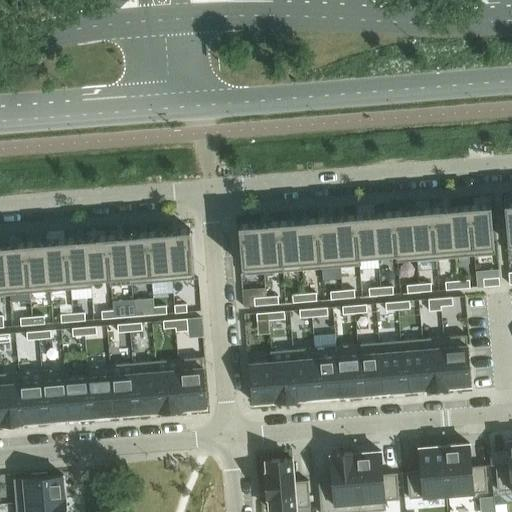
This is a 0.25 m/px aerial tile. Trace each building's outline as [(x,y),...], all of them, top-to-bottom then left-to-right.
[(491,204),(471,206),(475,255),(495,254),(491,204)] [(471,206),(451,207),(456,257),(475,255),(471,206)] [(451,207),(432,209),(436,258),(456,257),(451,207)] [(432,209),(413,210),(417,260),(436,258),(432,209)] [(413,210),(394,212),(398,262),(417,260),(413,210)] [(394,212),(375,213),(378,254),(396,252),(397,262),(398,262),(394,212)] [(375,213),(356,215),(360,265),(361,265),(360,255),(378,254),(375,213)] [(356,215),(337,217),(341,267),(360,265),(356,215)] [(337,217),(318,218),(322,268),(341,267),(337,217)] [(318,218),(298,220),(303,270),(322,268),(318,218)] [(298,220),(279,221),(283,271),(303,270),(298,220)] [(279,221),(260,223),(264,273),(283,271),(279,221)] [(260,223),(239,225),(244,275),(264,273),(260,223)] [(190,229),(169,231),(172,276),(174,276),(173,271),(194,269),(190,229)] [(169,231),(148,232),(152,282),(154,282),(153,277),(172,276),(169,231)] [(148,232),(128,234),(132,284),(152,282),(148,232)] [(128,234),(108,236),(112,286),(132,284),(128,234)] [(108,236),(87,237),(91,287),(93,287),(92,278),(110,276),(110,286),(112,286),(108,236)] [(87,237),(67,239),(71,289),(91,287),(87,237)] [(67,239),(47,241),(51,291),(71,289),(67,239)] [(47,241),(26,243),(30,293),(51,291),(47,241)] [(26,243),(6,244),(10,294),(30,293),(26,243)] [(6,244),(0,244),(0,295),(10,294),(6,244)] [(499,277),(483,278),(484,286),(500,285),(499,277)] [(470,280),(458,281),(458,289),(470,288),(470,280)] [(458,281),(446,282),(446,290),(458,289),(458,281)] [(431,283),(419,284),(420,292),(432,291),(431,283)] [(419,284),(407,285),(408,293),(420,292),(419,284)] [(393,286),(381,287),(382,295),(394,294),(393,286)] [(381,287),(369,288),(370,296),(382,295),(381,287)] [(355,289),(343,290),(343,298),(355,297),(355,289)] [(343,290),(331,291),(331,299),(343,298),(343,290)] [(317,292),(305,293),(305,302),(317,300),(317,292)] [(305,293),(293,294),(293,303),(305,302),(305,293)] [(278,296),(266,297),(267,305),(279,304),(278,296)] [(266,297),(254,298),(255,306),(267,305),(266,297)] [(453,297),(441,298),(442,306),(453,305),(453,297)] [(441,298),(429,299),(430,311),(442,310),(442,306),(441,298)] [(410,300),(398,302),(399,310),(411,309),(410,300)] [(398,302),(386,303),(387,311),(399,310),(398,302)] [(187,304),(175,305),(175,313),(188,312),(187,304)] [(367,304),(355,305),(356,313),(368,312),(367,304)] [(167,305),(154,307),(155,315),(167,314),(167,305)] [(355,305),(343,306),(343,314),(356,313),(355,305)] [(154,307),(142,307),(143,316),(155,315),(154,307)] [(328,307),(314,309),(314,317),(328,315),(328,307)] [(126,309),(114,310),(114,318),(126,317),(126,309)] [(314,309),(300,310),(300,318),(314,317),(314,309)] [(114,310),(102,311),(102,319),(114,318),(114,310)] [(285,311),(271,312),(271,320),(285,319),(285,311)] [(85,312),(73,313),(74,321),(86,320),(85,312)] [(271,312),(257,313),(257,321),(271,320),(271,312)] [(73,313),(61,314),(62,322),(74,321),(73,313)] [(45,315),(33,316),(33,325),(45,324),(45,315)] [(33,316),(21,317),(21,326),(33,325),(33,316)] [(187,319),(175,320),(176,328),(176,332),(188,331),(187,319)] [(175,320),(163,321),(164,329),(176,328),(175,320)] [(142,322),(130,323),(130,331),(142,330),(142,322)] [(130,323),(118,324),(118,332),(130,331),(130,323)] [(96,326),(84,327),(85,335),(97,334),(96,326)] [(84,327),(72,328),(73,336),(85,335),(84,327)] [(51,330),(39,331),(40,339),(52,338),(51,330)] [(39,331),(27,332),(28,340),(40,339),(39,331)] [(10,333),(0,334),(0,342),(10,341),(10,333)] [(467,335),(444,337),(448,387),(450,387),(450,386),(471,384),(467,335)] [(444,337),(422,338),(427,388),(448,387),(444,337)] [(422,338),(401,340),(405,390),(425,388),(427,388),(422,338)] [(401,340),(379,342),(384,392),(405,390),(401,340)] [(379,342),(358,344),(362,394),(372,393),(384,392),(379,342)] [(358,344),(336,345),(341,395),(352,394),(352,395),(362,394),(358,344)] [(336,345),(315,347),(319,397),(341,395),(336,345)] [(315,347),(293,349),(298,399),(299,399),(319,397),(315,347)] [(293,349),(272,351),(276,401),(298,399),(293,349)] [(271,360),(250,362),(253,402),(275,401),(276,401),(272,351),(271,351),(271,360)] [(202,357),(179,359),(183,409),(184,409),(184,408),(207,406),(202,357)] [(179,359),(156,361),(160,411),(183,409),(179,359)] [(156,361),(133,363),(137,412),(159,410),(159,411),(160,411),(156,361)] [(133,363),(110,364),(115,414),(137,412),(133,363)] [(110,364),(88,366),(92,416),(102,416),(102,415),(115,414),(110,364)] [(66,368),(65,368),(69,418),(82,417),(92,416),(88,366),(86,366),(87,376),(67,378),(66,368)] [(65,368),(42,370),(46,420),(69,418),(65,368)] [(42,370),(20,372),(24,422),(25,422),(46,420),(42,370)] [(20,372),(0,373),(0,411),(1,424),(24,422),(20,372)] [(510,463),(496,465),(498,491),(511,489),(511,439),(508,440),(510,463)] [(470,443),(445,445),(449,495),(488,492),(486,465),(472,466),(470,443)] [(421,471),(407,472),(410,498),(449,495),(445,445),(420,447),(421,471)] [(357,452),(356,452),(361,511),(386,510),(386,500),(399,499),(397,473),(383,474),(381,451),(357,453),(357,452)] [(333,478),(319,479),(321,511),(360,511),(361,511),(356,452),(331,454),(333,478)] [(267,472),(266,472),(268,498),(269,498),(270,510),(311,507),(309,480),(295,481),(293,458),(266,460),(267,472)] [(32,477),(14,479),(16,503),(66,499),(66,497),(64,475),(48,476),(47,472),(31,474),(32,477)] [(199,476),(200,497),(224,495),(223,474),(199,476)] [(67,511),(66,499),(16,503),(17,511),(67,511)]
